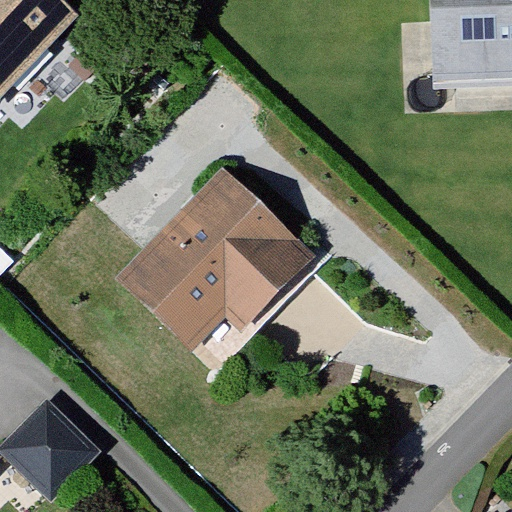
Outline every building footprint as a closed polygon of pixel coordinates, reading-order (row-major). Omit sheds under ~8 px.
[(90,14),(75,0),(0,0),(0,113),(33,77),(41,84),(64,58),(57,51),(90,14)] [(511,0),(448,0),(449,23),(471,22),(473,89),(511,87),(511,0)] [(337,270),(236,177),(131,291),(207,360),(249,315),(274,338),(337,270)] [(65,511),(113,463),(60,413),(13,463),(65,511)] [(0,471),(0,496),(12,483),(0,471)]
